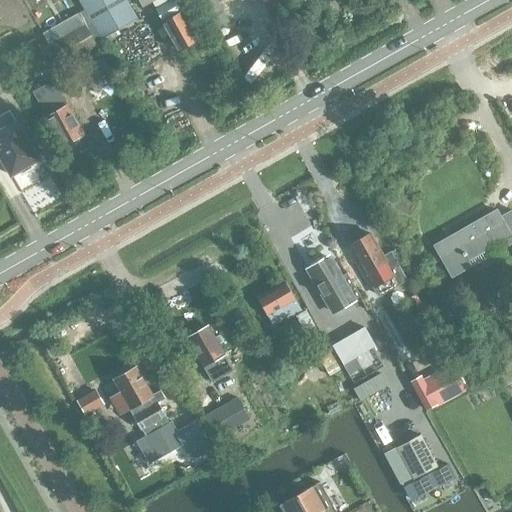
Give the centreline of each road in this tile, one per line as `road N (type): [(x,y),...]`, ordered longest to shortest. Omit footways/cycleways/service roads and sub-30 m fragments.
road 1 (tertiary): [(0,276),(445,24)]
road 2 (residential): [(0,372),(78,511)]
